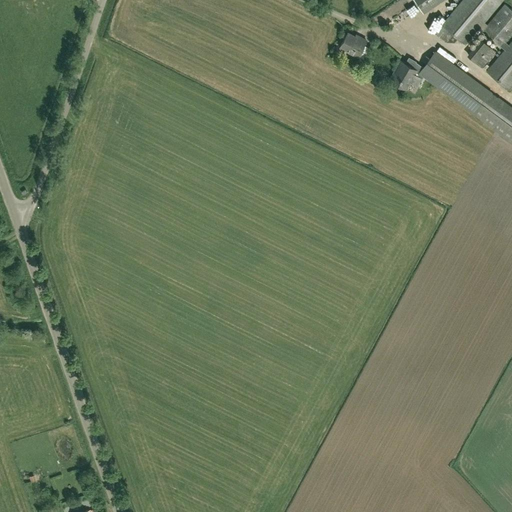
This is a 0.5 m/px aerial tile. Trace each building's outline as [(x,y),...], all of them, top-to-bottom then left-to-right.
[(410,0),(414,0),(421,9),(434,0),(406,0),(408,2),(410,0)] [(508,90),(511,85),(511,40),(508,44),(505,42),(511,33),(511,9),(505,4),(487,25),(484,22),(502,0),(461,0),(441,24),(436,34),(445,42),(455,42),(458,38),(465,44),(479,28),(504,49),(486,71),(508,90)] [(358,57),(367,39),(359,35),(358,37),(348,31),(339,47),(358,57)] [(482,67),(496,51),(483,40),(480,38),(466,54),(482,67)] [(424,68),(421,72),(425,74),(511,139),(511,107),(436,51),(424,68)] [(401,60),(390,79),(406,89),(409,83),(417,87),(425,74),(421,72),(424,68),(416,62),(412,67),(405,63),(401,60)]
